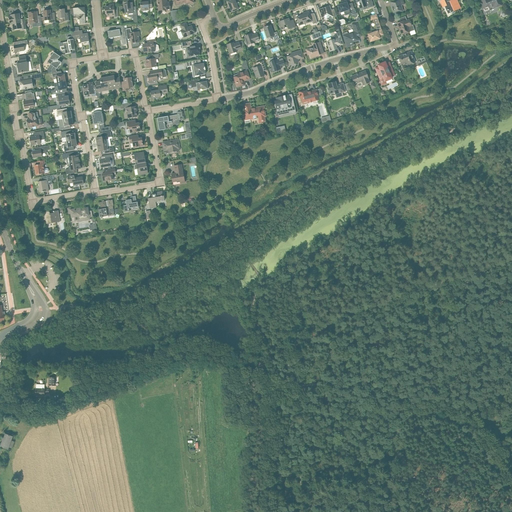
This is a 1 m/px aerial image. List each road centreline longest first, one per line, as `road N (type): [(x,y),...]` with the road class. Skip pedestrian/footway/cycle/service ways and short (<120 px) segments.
road 1 (residential): [(92,192),(30,198),(0,21)]
road 2 (residential): [(219,98),(396,45),(381,0)]
road 3 (residential): [(92,192),(71,65),(102,56)]
road 4 (residential): [(147,111),(158,181),(92,192)]
